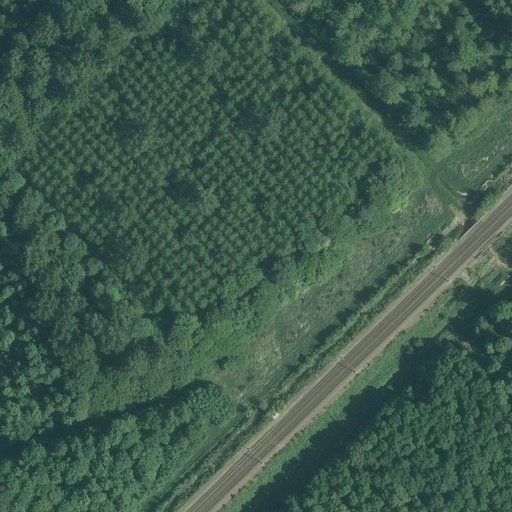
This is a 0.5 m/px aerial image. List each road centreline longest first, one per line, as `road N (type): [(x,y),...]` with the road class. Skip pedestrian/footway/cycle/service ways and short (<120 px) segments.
road 1 (track): [(137,511),(426,226),(437,168),(511,126)]
road 2 (track): [(160,511),(511,168)]
road 3 (track): [(511,246),(238,511)]
road 4 (track): [(511,277),(272,511)]
